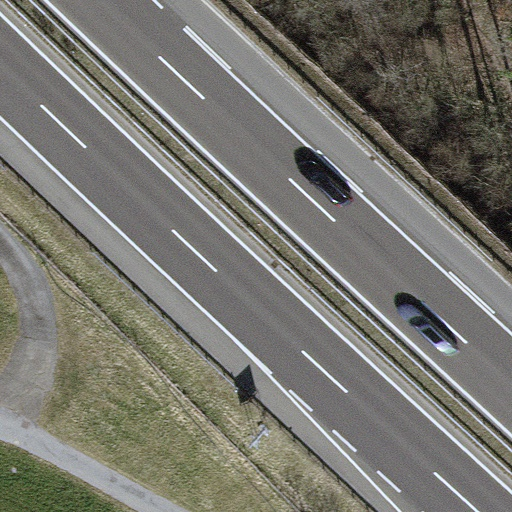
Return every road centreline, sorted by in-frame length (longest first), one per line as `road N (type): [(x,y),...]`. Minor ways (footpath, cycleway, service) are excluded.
road 1 (motorway): [(0,67),(476,511)]
road 2 (motorway): [(511,385),(100,0)]
road 3 (track): [(157,511),(0,430)]
